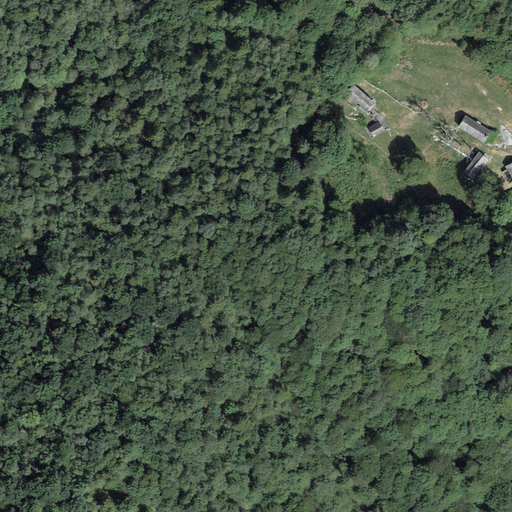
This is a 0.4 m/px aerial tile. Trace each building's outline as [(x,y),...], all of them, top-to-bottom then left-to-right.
[(374,103),(353,84),(344,94),(365,113),(374,103)] [(346,102),(342,98),(336,103),(340,108),(346,102)] [(491,131),(465,116),(458,127),(484,142),(491,131)] [(384,131),(378,121),(366,129),(372,138),(384,131)] [(488,159),(478,151),(463,171),(473,178),(488,159)]
